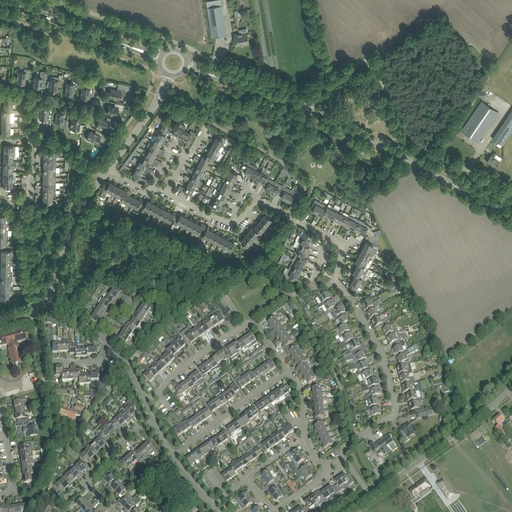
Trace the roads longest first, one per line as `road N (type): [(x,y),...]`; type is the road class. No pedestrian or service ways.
road 1 (unclassified): [(511,192),(416,143),(368,64),(294,90),(56,0)]
road 2 (tertiary): [(511,216),(321,116),(229,81)]
road 3 (track): [(311,0),(328,78),(332,68),(442,13),(493,57),(511,32)]
road 4 (residential): [(333,282),(378,348),(394,401),(388,417),(344,445),(345,462)]
road 5 (residential): [(108,169),(232,223),(257,202),(296,221)]
road 6 (tertiary): [(370,495),(511,387)]
road 7 (residential): [(54,451),(31,307)]
road 8 (residential): [(171,456),(287,370)]
road 9 (residential): [(48,302),(70,227),(104,174)]
road 10 (residential): [(144,402),(251,319)]
